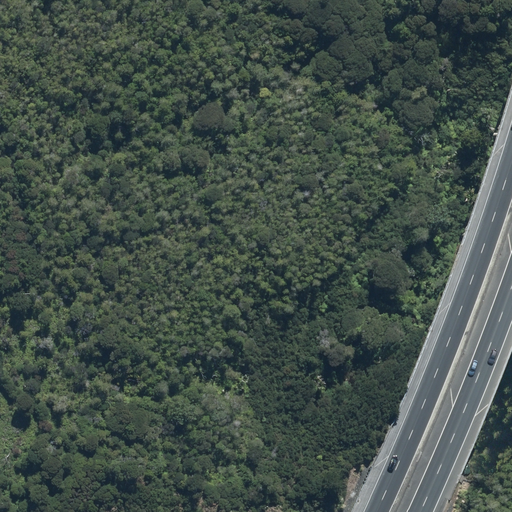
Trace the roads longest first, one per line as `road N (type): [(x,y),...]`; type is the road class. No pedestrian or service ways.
road 1 (motorway): [(374,511),(432,378),(511,149)]
road 2 (motorway): [(511,275),(417,511)]
